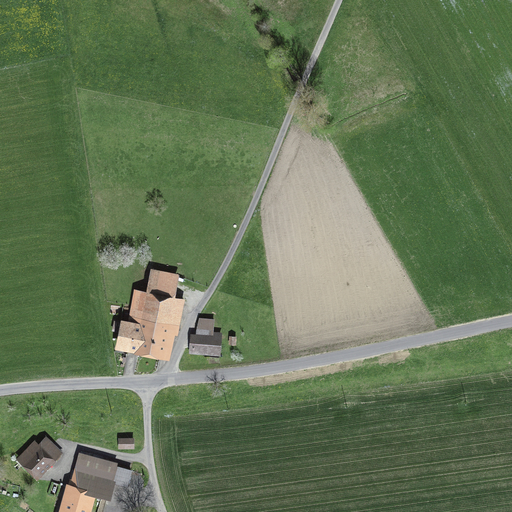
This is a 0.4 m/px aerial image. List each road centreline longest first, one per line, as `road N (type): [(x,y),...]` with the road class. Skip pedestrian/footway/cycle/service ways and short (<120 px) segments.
road 1 (unclassified): [(162,380),(233,248),(338,0)]
road 2 (unclassified): [(511,321),(323,359),(162,380)]
road 3 (unclassified): [(145,381),(0,390)]
road 4 (unclassified): [(163,511),(145,381)]
